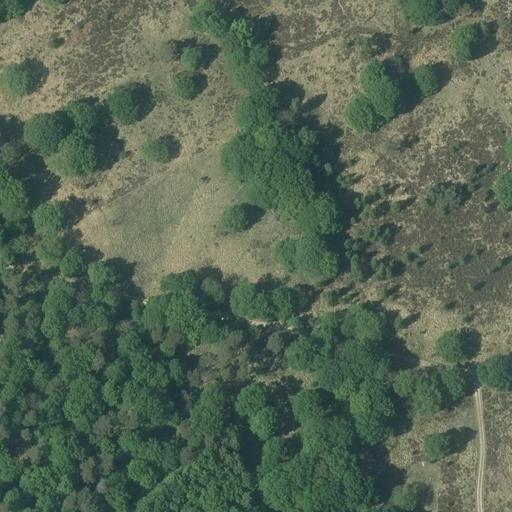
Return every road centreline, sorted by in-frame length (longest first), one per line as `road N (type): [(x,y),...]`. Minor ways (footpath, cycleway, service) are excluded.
road 1 (track): [(511,371),(462,372),(0,267)]
road 2 (track): [(475,373),(480,511)]
